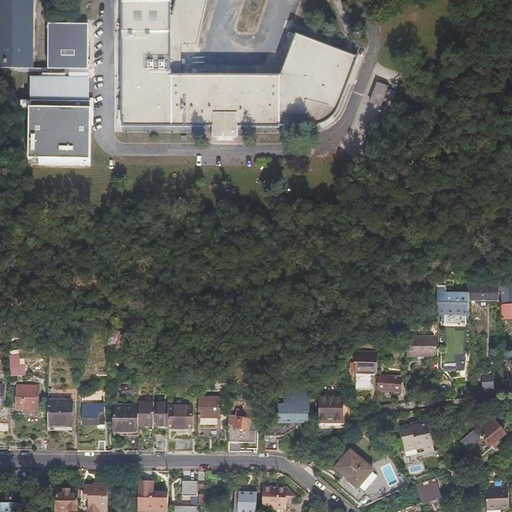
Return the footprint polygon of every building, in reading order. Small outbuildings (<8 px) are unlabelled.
[(0,0),(0,68),(34,69),(33,0),(0,0)] [(122,0),(122,30),(171,30),(171,24),(170,0),(122,0)] [(176,0),(171,24),(171,30),(171,76),(175,76),(181,76),(181,45),(197,44),(206,0),(176,0)] [(65,78),(71,78),(71,69),(88,69),(88,25),(49,25),(49,69),(65,69),(65,78)] [(171,76),(171,30),(122,30),(121,119),(123,119),(123,127),(175,127),(175,76),(171,76)] [(358,57),(296,34),(281,76),(279,126),(313,127),(318,126),(324,123),(331,119),(335,115),(339,107),(358,57)] [(175,76),(175,127),(213,127),(213,138),(238,138),(238,127),(279,128),(279,126),(281,76),(181,76),(175,76)] [(31,108),(89,108),(89,78),(71,78),(65,78),(31,78),(31,108)] [(370,103),(381,107),(388,87),(378,83),(370,103)] [(387,96),(394,99),(397,92),(389,89),(387,96)] [(92,108),(89,108),(31,108),(30,108),(29,160),(91,160),(92,108)] [(285,208),(337,206),(336,174),(284,176),(285,208)] [(490,295),(500,295),(501,280),(472,279),(471,293),(471,294),(479,294),(479,296),(482,300),(487,300),(490,297),(490,295)] [(511,281),(503,281),(502,313),(510,313),(511,298),(511,281)] [(470,311),(471,294),(471,293),(446,292),(446,287),(438,287),(438,315),(445,315),(446,310),(467,311),(470,311)] [(121,330),(110,329),(110,345),(120,345),(121,330)] [(437,337),(407,336),(407,355),(419,355),(419,354),(437,354),(437,337)] [(378,370),(379,348),(356,348),(356,370),(378,370)] [(23,367),(11,367),(11,375),(24,375),(23,367)] [(401,372),(379,372),(379,387),(386,387),(386,385),(400,386),(401,372)] [(373,377),(358,376),(357,384),(373,385),(373,377)] [(309,383),(279,382),(279,421),(307,421),(308,408),(306,408),(306,403),(307,402),(308,402),(309,401),(309,400),(309,383)] [(121,386),(124,398),(134,396),(132,384),(121,386)] [(27,408),(39,408),(39,386),(18,385),(17,407),(27,408)] [(343,390),(319,389),(319,419),(343,420),(343,390)] [(170,404),(170,401),(139,400),(139,404),(139,425),(170,426),(170,404)] [(222,401),(200,400),(200,432),(221,432),(222,401)] [(128,449),(139,450),(139,434),(139,425),(139,404),(116,403),(115,429),(128,429),(128,449)] [(193,404),(170,404),(170,426),(170,428),(192,429),(193,404)] [(72,406),(49,406),(49,431),(72,431),(72,406)] [(106,407),(85,406),(84,423),(106,424),(106,407)] [(233,450),(241,450),(242,441),(257,441),(257,429),(251,429),(251,415),(255,415),(255,412),(230,411),(230,441),(233,441),(233,450)] [(470,449),(482,440),(480,438),(483,436),(492,448),(509,434),(494,414),(462,438),(463,439),(460,441),(467,449),(469,448),(470,449)] [(410,427),(398,430),(404,452),(416,449),(418,456),(434,451),(426,424),(417,426),(416,424),(410,425),(410,427)] [(37,449),(48,449),(49,434),(37,434),(37,449)] [(49,434),(48,449),(57,449),(56,434),(49,434)] [(57,449),(65,449),(65,435),(56,434),(57,449)] [(143,450),(154,450),(154,434),(143,434),(143,450)] [(154,450),(166,450),(166,434),(154,434),(154,450)] [(277,440),(285,440),(285,436),(269,436),(269,437),(265,437),(265,450),(278,450),(277,440)] [(175,450),(192,450),(193,437),(175,437),(175,450)] [(200,450),(209,450),(210,437),(200,437),(200,450)] [(19,439),(9,438),(9,449),(18,449),(19,439)] [(370,472),(348,451),(333,468),(345,480),(345,481),(354,490),(362,480),(370,472)] [(345,480),(333,468),(331,470),(339,477),(335,481),(355,499),(368,485),(362,480),(354,490),(345,481),(345,480)] [(415,483),(417,489),(422,499),(430,497),(440,495),(437,479),(415,483)] [(155,480),(139,480),(138,511),(169,511),(170,491),(155,490),(155,480)] [(183,481),(183,496),(194,496),(194,505),(198,505),(198,481),(183,481)] [(109,509),(109,483),(101,483),(101,484),(100,488),(94,488),(95,485),(85,485),(85,497),(89,497),(88,511),(100,511),(100,509),(109,509)] [(274,509),(274,510),(287,511),(288,504),(295,496),(288,487),(265,486),(264,508),(274,509)] [(79,510),(79,488),(57,488),(57,509),(79,510)] [(486,490),(487,511),(502,511),(510,510),(509,489),(486,490)] [(246,511),(256,511),(258,491),(235,490),(234,511),(246,511)] [(20,511),(20,494),(1,493),(1,511),(20,511)] [(324,511),(313,502),(307,511),(324,511)]
